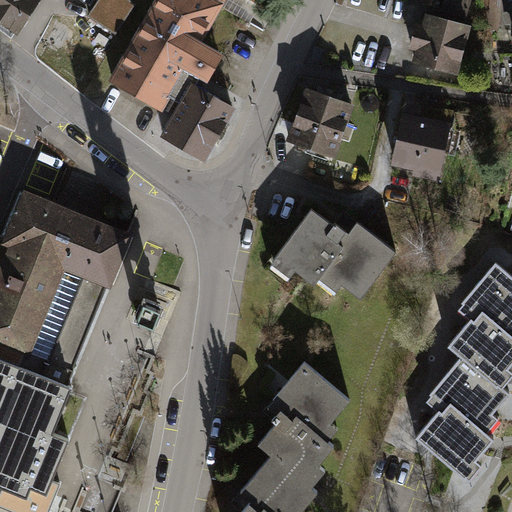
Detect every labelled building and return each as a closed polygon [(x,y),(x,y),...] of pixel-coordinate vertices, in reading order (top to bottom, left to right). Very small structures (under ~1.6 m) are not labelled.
[(0,0),(0,29),(18,41),(43,1),(41,0),(0,0)] [(134,6),(124,0),(99,0),(88,18),(115,36),(134,6)] [(164,137),(204,159),(233,108),(197,88),(199,84),(207,89),(223,61),(200,48),(224,5),(214,0),(152,0),(105,85),(163,118),(166,113),(175,118),(164,137)] [(255,0),(226,0),(224,5),(253,20),(262,3),(255,0)] [(442,0),(424,0),(423,6),(440,10),(442,0)] [(472,1),(467,0),(444,0),(441,14),(467,21),(472,1)] [(500,31),(502,0),(489,0),(487,30),(500,31)] [(473,32),(427,20),(424,30),(417,28),(410,55),(416,56),(413,69),(460,81),(473,32)] [(355,112),(306,94),(287,147),(336,164),(355,112)] [(421,121),(404,117),(392,171),(415,175),(414,180),(437,185),(438,181),(442,181),(453,128),(451,127),(454,112),(425,106),(421,121)] [(0,510),(4,511),(19,511),(21,509),(28,511),(46,511),(58,483),(48,478),(65,437),(49,431),(132,230),(23,186),(1,240),(7,242),(0,258),(0,510)] [(351,245),(313,216),(270,273),(290,287),(295,280),(315,295),(320,288),(337,301),(343,293),(362,307),(396,262),(359,234),(351,245)] [(511,282),(498,270),(465,308),(468,311),(463,317),(475,327),(451,355),(462,364),(506,402),(511,394),(511,282)] [(144,310),(142,316),(161,324),(168,307),(148,299),(144,310)] [(350,394),(303,357),(266,404),(275,411),(270,417),(274,420),(258,440),(270,449),(310,483),(324,466),(317,460),(333,441),(326,436),(336,424),(329,419),(350,394)] [(506,402),(462,364),(430,401),(433,403),(428,408),(440,419),(417,447),(467,490),(469,488),(471,490),(484,476),(479,472),(498,450),(489,442),(501,428),(495,423),(510,405),(506,402)] [(144,416),(135,413),(118,458),(127,461),(144,416)] [(244,510),(242,511),(309,511),(310,511),(302,505),(316,488),(310,483),(270,449),(237,488),(248,498),(241,507),(244,510)]
